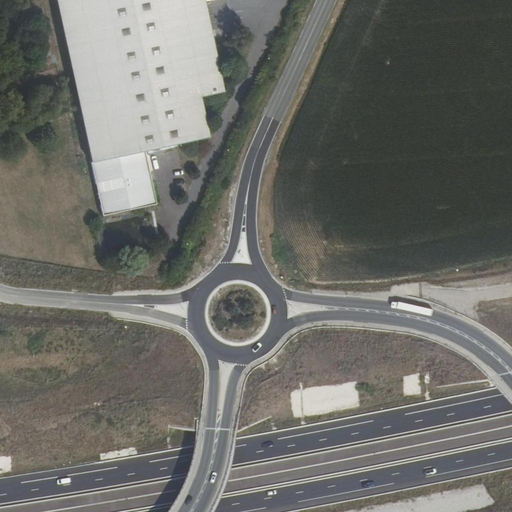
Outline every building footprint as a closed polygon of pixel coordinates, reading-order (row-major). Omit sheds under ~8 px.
[(61,0),(95,153),(149,141),(211,127),(203,88),(226,83),(216,37),(208,0),(61,0)] [(159,194),(149,141),(95,153),(107,206),(159,194)] [(55,280),(56,265),(10,262),(9,276),(55,280)] [(56,268),(55,284),(98,289),(100,273),(56,268)] [(150,299),(153,284),(109,276),(106,291),(150,299)]
